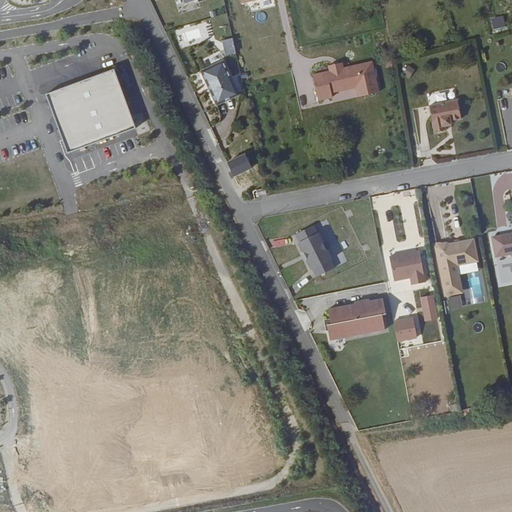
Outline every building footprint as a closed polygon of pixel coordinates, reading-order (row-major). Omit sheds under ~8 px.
[(241,50),(249,48),(247,35),(239,36),(241,50)] [(223,53),(235,51),(233,36),(221,37),(223,53)] [(232,78),(236,77),(228,60),(206,70),(212,83),(214,82),(218,90),(216,91),(222,104),(240,96),(232,78)] [(363,96),(384,92),(377,61),(345,68),(343,62),(330,65),(331,71),(317,74),(323,99),(337,96),(336,92),(361,87),(363,96)] [(408,64),(403,73),(410,77),(415,68),(408,64)] [(115,71),(47,95),(68,154),(136,129),(115,71)] [(240,96),(244,94),(236,77),(232,78),(240,96)] [(454,122),(465,121),(462,102),(434,107),(438,134),(449,132),(449,127),(455,126),(454,122)] [(251,167),(244,154),(227,163),(234,176),(251,167)] [(330,241),(326,242),(318,225),(300,233),(303,240),(303,241),(315,267),(316,267),(320,276),(339,268),(331,252),(331,250),(332,247),(333,245),(330,241)] [(511,232),(500,235),(503,254),(511,252),(511,232)] [(468,289),(463,261),(482,258),(478,239),(455,243),(453,241),(446,242),(445,245),(453,292),(468,289)] [(415,282),(429,279),(423,248),(406,252),(407,253),(402,254),(402,253),(393,254),(397,278),(414,275),(415,282)] [(386,313),(389,313),(386,298),(372,301),(372,299),(358,302),(358,304),(332,308),(334,317),(335,323),(331,323),(332,329),(334,339),(388,328),(386,313)] [(401,339),(421,335),(417,316),(398,319),(401,339)]
